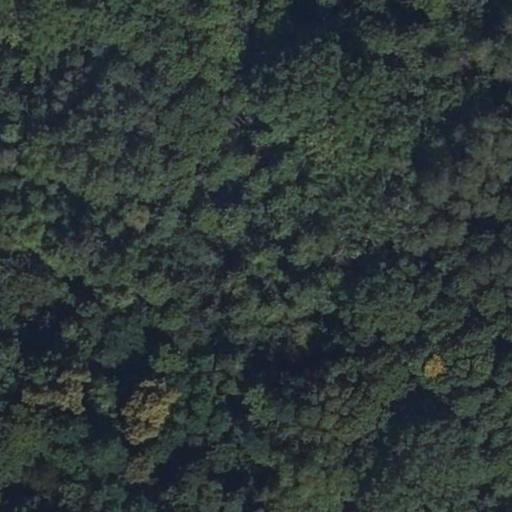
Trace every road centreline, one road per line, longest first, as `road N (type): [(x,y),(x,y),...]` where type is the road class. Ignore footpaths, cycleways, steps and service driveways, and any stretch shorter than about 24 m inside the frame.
road 1 (track): [(482,0),(474,132),(361,311)]
road 2 (track): [(229,0),(287,111),(361,311)]
road 3 (track): [(361,311),(456,511)]
